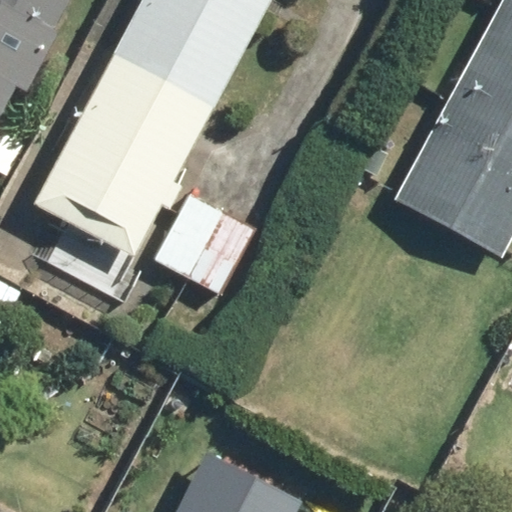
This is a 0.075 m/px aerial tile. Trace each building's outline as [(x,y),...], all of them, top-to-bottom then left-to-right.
[(0,0),(0,110),(45,27),(52,31),(68,0),(0,0)] [(141,0),(32,205),(132,258),(160,204),(169,209),(180,188),(172,183),(269,0),(141,0)] [(511,0),(501,0),(394,199),(501,257),(511,236),(511,0)] [(257,232),(189,192),(149,261),(217,300),(257,232)] [(288,511),(295,500),(202,454),(173,511),(288,511)] [(379,511),(394,483),(348,462),(333,495),(368,511),(379,511)]
